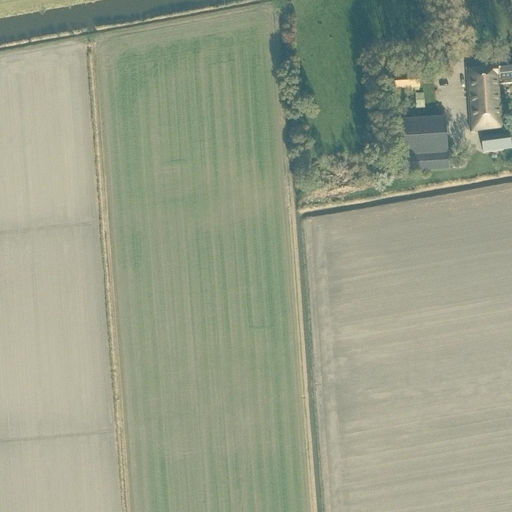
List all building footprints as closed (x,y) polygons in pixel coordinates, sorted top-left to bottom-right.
[(511,60),(510,61),(510,65),(498,66),(498,65),(466,69),(470,134),(503,129),(500,86),(511,84),(511,60)] [(395,90),(419,89),(418,77),(394,79),(395,90)] [(415,94),(416,109),(425,109),(424,94),(415,94)] [(447,154),(446,135),(445,118),(397,121),(399,157),(400,174),(449,171),(448,154),(447,154)] [(511,150),(511,144),(509,134),(481,137),(483,153),(511,150)]
